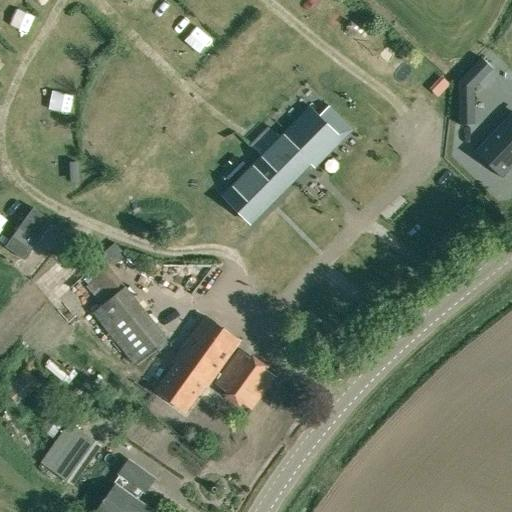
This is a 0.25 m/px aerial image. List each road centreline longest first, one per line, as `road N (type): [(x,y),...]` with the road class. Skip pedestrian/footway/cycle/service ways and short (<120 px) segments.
road 1 (track): [(229,266),(226,253),(211,248),(161,248),(63,213),(11,172),(2,117),(62,0)]
road 2 (tertiary): [(260,511),(316,431),(381,360),(511,252)]
road 3 (track): [(265,0),(386,95),(415,133)]
